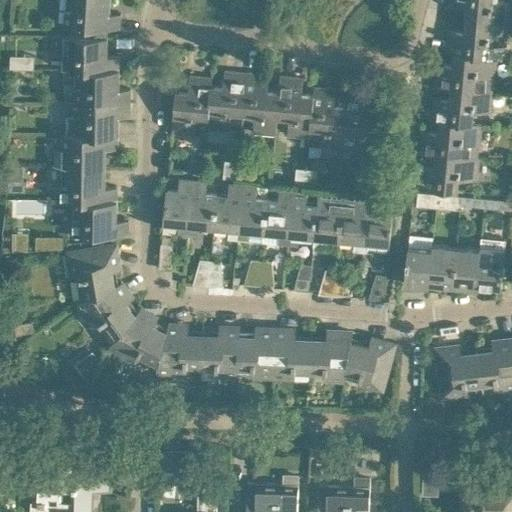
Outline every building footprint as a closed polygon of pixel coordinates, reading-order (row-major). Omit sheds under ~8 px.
[(121,13),(109,12),(109,0),(65,0),(64,23),(120,27),(121,13)] [(450,0),(451,4),(466,6),(465,16),(508,20),(509,0),(450,0)] [(488,53),(498,54),(504,55),(508,20),(465,16),(464,30),(448,28),(446,51),(454,52),(454,51),(488,54),(488,53)] [(64,33),(63,66),(76,67),(76,66),(119,67),(120,54),(107,54),(108,34),(64,33)] [(477,88),(492,90),(493,78),(496,78),(498,54),(488,53),(488,54),(454,51),(454,52),(453,63),(437,61),(435,84),(451,85),(451,86),(477,88)] [(10,66),(10,67),(11,67),(19,67),(19,54),(10,53),(10,66)] [(76,66),(76,67),(75,99),(131,101),(131,87),(119,87),(119,67),(76,66)] [(230,128),(231,110),(243,111),(247,71),(225,69),(223,85),(212,84),(208,116),(207,126),(230,128)] [(279,90),(268,89),(269,73),(247,71),(243,111),(255,113),(254,131),(276,133),(278,115),(277,115),(279,90)] [(208,116),(212,84),(213,76),(190,74),(189,89),(176,88),(172,131),(195,133),(196,115),(208,116)] [(288,134),(310,136),(311,126),(314,93),(313,93),(302,92),(303,76),(280,74),(279,90),(277,115),(278,115),(289,116),(288,134)] [(347,104),(346,104),(335,103),(336,87),(314,85),(313,93),(314,93),(311,126),(323,127),(321,145),(343,147),(345,129),(347,104)] [(474,122),(474,121),(475,110),(492,112),(494,90),(492,90),(477,88),(451,86),(450,97),(434,96),(432,118),(440,119),(474,122)] [(345,129),(343,147),(377,150),(381,108),(369,107),(370,91),(348,88),(346,104),(347,104),(345,129)] [(66,114),(66,132),(118,133),(119,114),(131,114),(131,101),(75,99),(75,114),(66,114)] [(461,154),(478,155),(479,144),(480,144),(483,122),(474,121),(474,122),(440,119),(438,130),(423,129),(420,152),(436,153),(436,152),(461,154)] [(54,165),(61,165),(106,166),(106,147),(118,147),(118,133),(66,132),(62,132),(62,148),(55,148),(54,165)] [(459,177),(476,179),(478,155),(461,154),(436,152),(436,153),(435,165),(419,163),(417,186),(437,187),(458,190),(459,177)] [(227,158),(225,174),(236,175),(238,159),(227,158)] [(203,171),(204,160),(188,160),(188,170),(203,171)] [(61,165),(61,198),(73,198),(73,197),(117,198),(117,186),(105,186),(106,166),(61,165)] [(294,181),(305,182),(307,167),(296,165),(294,181)] [(315,183),(316,167),(307,167),(305,182),(315,183)] [(178,233),(188,234),(193,179),(179,177),(178,188),(167,187),(164,220),(179,222),(178,233)] [(208,180),(199,179),(193,179),(188,234),(198,235),(199,224),(214,225),(217,192),(206,191),(208,180)] [(229,227),(228,237),(238,238),(243,183),(229,182),(228,193),(217,192),(214,225),(229,227)] [(248,239),(249,229),(264,230),(267,197),(256,196),(257,185),(243,183),(238,238),(248,239)] [(279,232),(278,242),(287,243),(293,188),(279,187),(278,198),(267,197),(264,230),(279,232)] [(298,244),(299,234),(314,235),(318,201),(317,201),(307,200),(308,190),(293,188),(287,243),(298,244)] [(417,189),(416,202),(445,205),(446,192),(417,189)] [(343,193),(318,191),(317,201),(318,201),(314,235),(313,246),(323,247),(325,236),(339,237),(343,193)] [(460,204),(461,194),(461,193),(446,192),(445,205),(460,206),(460,204)] [(368,196),(363,195),(343,193),(339,237),(354,239),(353,250),(363,251),(368,196)] [(461,194),(460,204),(483,206),(484,197),(461,194)] [(394,198),(368,196),(363,251),(374,252),(375,241),(390,242),(394,198)] [(129,219),(117,218),(117,198),(73,197),(73,198),(73,232),(129,233),(129,219)] [(510,199),(484,197),(483,206),(509,208),(510,199)] [(433,247),(434,242),(434,234),(409,232),(405,282),(420,284),(421,280),(429,281),(433,247)] [(174,267),(172,243),(161,242),(159,267),(162,267),(174,267)] [(433,247),(429,281),(453,283),(456,244),(434,242),(433,247)] [(81,274),(85,295),(115,283),(112,264),(119,262),(116,243),(96,246),(69,250),(73,276),(81,274)] [(479,246),(476,281),(502,284),(505,246),(481,243),(480,246),(479,246)] [(456,244),(453,283),(468,285),(469,281),(476,281),(479,246),(456,244)] [(247,283),(259,284),(261,259),(250,257),(244,282),(247,283)] [(197,283),(208,284),(211,259),(201,258),(193,282),(197,283)] [(221,260),(211,259),(208,284),(211,285),(223,284),(221,260)] [(271,260),(261,259),(259,284),(262,285),(274,284),(271,260)] [(301,262),(294,287),(297,288),(309,289),(312,263),(301,262)] [(319,292),(322,293),(333,294),(336,268),(326,267),(319,292)] [(347,270),(336,268),(333,294),(337,295),(349,294),(347,270)] [(376,273),(369,297),(372,298),(384,299),(387,274),(376,273)] [(95,324),(101,319),(114,337),(135,312),(124,296),(131,292),(121,280),(115,285),(115,283),(85,295),(78,300),(95,324)] [(135,358),(139,351),(158,361),(166,329),(150,320),(154,313),(141,306),(135,312),(114,337),(110,344),(135,358)] [(202,375),(202,364),(203,332),(183,331),(183,323),(169,322),(167,330),(166,329),(158,361),(158,369),(186,371),(186,375),(202,375)] [(238,373),(239,365),(237,365),(240,333),(240,325),(224,325),(224,332),(203,332),(202,364),(217,364),(217,372),(238,373)] [(237,365),(239,365),(253,366),(253,374),(274,375),(276,327),(260,326),(260,334),(240,333),(237,365)] [(294,375),(295,367),(310,368),(311,336),(291,335),(291,327),(276,327),(274,375),(294,375)] [(325,377),(345,378),(347,370),(351,338),(352,338),(353,330),(332,329),(331,337),(311,336),(310,368),(325,369),(325,377)] [(374,344),(352,338),(351,338),(347,370),(361,374),(359,381),(382,388),(395,342),(376,336),(374,344)] [(497,379),(498,387),(511,385),(511,336),(497,339),(498,347),(478,349),(482,381),(497,379)] [(467,391),(466,383),(482,381),(478,349),(458,352),(457,344),(437,346),(443,394),(467,391)] [(92,351),(76,362),(89,380),(99,361),(92,351)] [(144,395),(144,400),(157,400),(157,398),(157,392),(144,392),(144,395)] [(164,445),(163,466),(177,467),(177,445),(164,445)] [(109,474),(77,473),(77,465),(53,464),(53,458),(39,458),(39,460),(35,460),(35,485),(37,485),(36,500),(31,500),(30,511),(91,511),(93,487),(109,488),(109,474)] [(297,511),(299,474),(285,474),(285,483),(257,482),(257,485),(248,485),(246,511),(297,511)] [(307,508),(307,511),(369,511),(371,477),(356,477),(356,485),(328,485),(328,487),(319,487),(319,507),(318,509),(307,508)] [(511,511),(511,487),(498,487),(499,481),(465,480),(463,511),(511,511)] [(216,511),(218,488),(207,487),(206,511),(216,511)]
